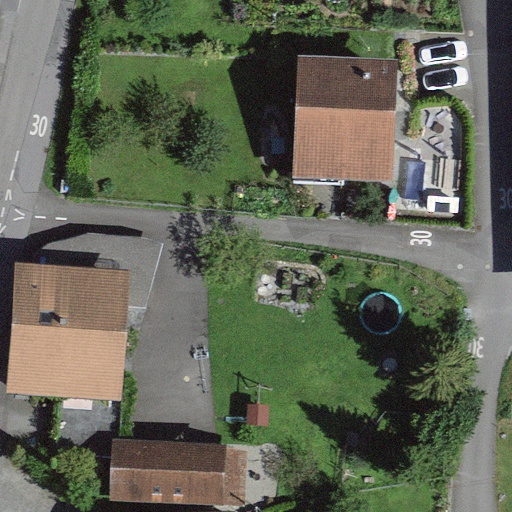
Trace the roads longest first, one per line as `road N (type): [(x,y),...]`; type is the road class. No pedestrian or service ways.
road 1 (residential): [(487,0),(497,255),(472,511)]
road 2 (residential): [(0,231),(46,0)]
